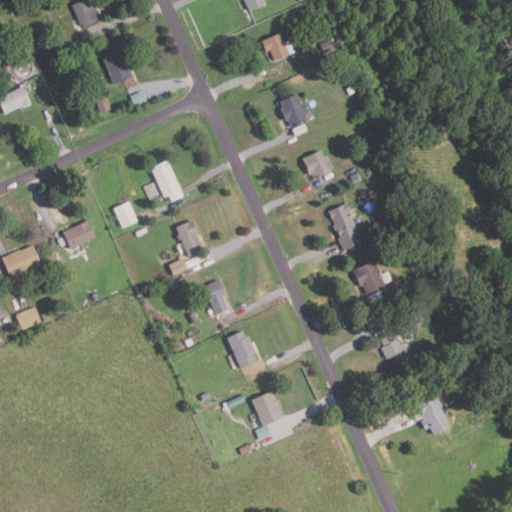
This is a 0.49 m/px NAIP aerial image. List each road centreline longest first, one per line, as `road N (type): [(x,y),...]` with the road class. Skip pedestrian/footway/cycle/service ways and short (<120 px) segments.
road 1 (residential): [(393,511),(164,0)]
road 2 (residential): [(208,96),(0,187)]
